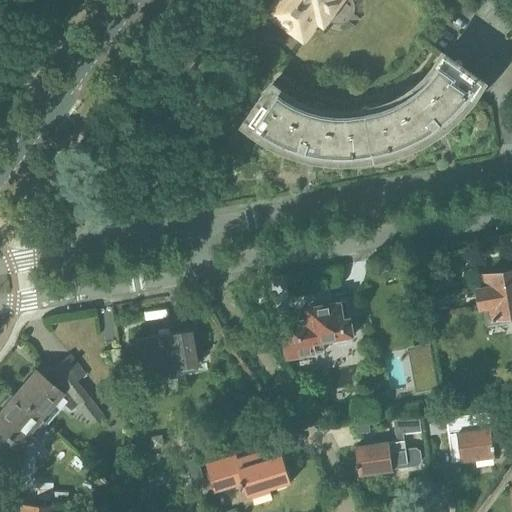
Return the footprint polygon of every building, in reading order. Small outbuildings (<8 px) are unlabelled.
[(281,0),(271,14),(276,18),(276,26),(281,29),(288,27),(304,39),(318,20),(324,25),(333,13),(337,12),(341,6),(341,2),(342,0),(281,0)] [(274,86),(246,126),(252,130),(258,135),(264,139),(265,137),(266,138),(269,134),(268,133),(269,130),(282,137),(279,145),(278,145),(278,146),(283,149),(289,151),(294,153),(300,155),(305,157),(310,158),(315,159),(321,160),(326,161),(332,161),(338,162),(338,160),(338,152),(353,152),(354,160),(354,161),(362,160),(371,159),(379,158),(388,156),(396,154),(396,152),(396,153),(394,144),(407,139),(411,147),(410,147),(411,148),(416,146),(422,143),(427,141),(432,137),(436,135),(441,132),(445,129),(449,125),(454,121),(458,117),(462,113),(461,112),(455,106),(464,95),(471,100),(472,101),(476,96),(480,89),(485,83),(445,55),(437,68),(428,79),(416,90),(414,87),(413,86),(412,86),(411,85),(410,85),(409,86),(408,86),(407,87),(406,88),(406,89),(406,90),(406,91),(406,93),(408,96),(394,103),(382,108),(366,111),(350,113),(337,113),(322,111),(323,108),(323,107),(323,105),(322,104),(321,103),(320,103),(319,102),(318,102),(317,102),(316,103),(315,103),(314,104),(314,105),(313,109),(298,103),(288,97),(274,86)] [(69,194),(63,200),(69,210),(76,209),(82,203),(76,193),(69,194)] [(511,267),(507,269),(507,272),(489,275),(491,288),(481,289),(486,318),(496,317),(496,318),(499,318),(498,316),(511,313),(511,267)] [(349,301),(307,308),(309,318),(283,323),(289,356),(325,350),(324,341),(335,339),(337,341),(346,340),(347,337),(355,336),(349,301)] [(280,323),(272,325),(273,333),(281,331),(280,323)] [(190,329),(134,339),(140,375),(176,369),(177,375),(196,371),(195,365),(196,365),(201,364),(200,358),(195,359),(190,329)] [(110,350),(112,362),(121,361),(120,359),(119,349),(110,350)] [(35,369),(13,395),(41,418),(43,420),(48,424),(60,410),(53,404),(64,392),(68,398),(63,404),(71,411),(88,398),(76,382),(86,373),(70,354),(42,375),(35,369)] [(418,389),(438,386),(434,362),(415,366),(418,381),(417,381),(418,389)] [(43,420),(41,418),(13,395),(0,410),(0,456),(8,461),(15,449),(14,449),(17,445),(18,446),(29,433),(30,434),(43,420)] [(492,429),(489,411),(446,417),(453,462),(468,460),(496,456),(492,429)] [(397,434),(398,441),(356,446),(360,475),(394,470),(394,469),(419,465),(422,461),(421,450),(416,447),(406,448),(404,433),(423,431),(421,416),(394,420),(396,434),(397,434)] [(355,434),(367,432),(366,423),(354,424),(355,434)] [(164,446),(162,435),(151,437),(153,449),(164,446)] [(283,455),(254,464),(251,455),(238,459),(237,455),(206,465),(215,493),(244,484),(248,497),(251,495),(252,498),(271,491),(271,489),(292,482),(283,455)] [(37,483),(37,500),(69,501),(70,493),(52,492),(52,483),(37,483)]
